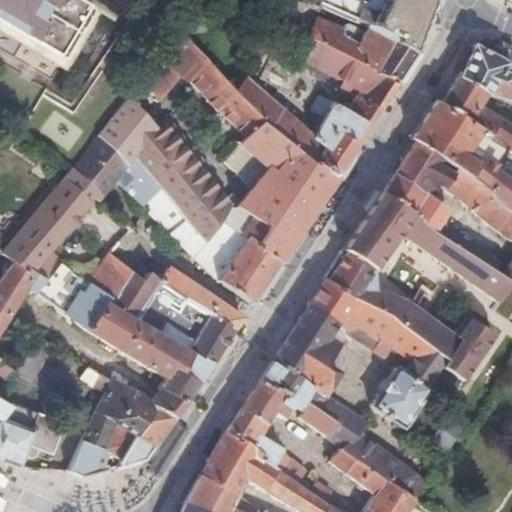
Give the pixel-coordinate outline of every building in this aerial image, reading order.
[(0,0),(0,2),(21,20),(66,57),(73,46),(91,17),(87,14),(89,11),(71,0),(64,0),(0,0)] [(393,38),(391,42),(415,52),(420,43),(435,0),(292,0),(316,11),(318,8),(366,27),(393,38)] [(21,20),(0,2),(0,30),(9,37),(21,20)] [(396,82),(415,52),(391,42),(393,38),(366,27),(363,34),(344,25),(341,31),(314,18),(305,37),(311,40),(396,82)] [(60,67),(66,57),(21,20),(9,37),(33,51),(31,54),(54,68),(56,65),(60,67)] [(329,187),(335,178),(314,158),(271,119),(236,87),(175,30),(137,82),(154,95),(151,98),(155,100),(176,72),(190,79),(258,145),(253,152),(251,150),(232,172),(263,199),(252,216),(234,207),(237,203),(229,194),(223,198),(154,113),(145,121),(121,103),(92,140),(125,166),(131,160),(158,186),(205,230),(216,219),(279,263),(285,254),(329,187)] [(511,74),(500,69),(504,59),(496,55),(499,51),(508,54),(511,45),(511,44),(490,35),(469,41),(458,70),(455,78),(483,96),(484,97),(511,104),(511,74)] [(383,102),(396,82),(311,40),(301,60),(305,62),(338,78),(335,86),(356,96),(350,104),(375,116),(383,102)] [(289,93),(296,79),(303,67),(273,53),(261,78),(289,93)] [(246,76),(236,87),(271,119),(282,106),(246,76)] [(511,128),(479,108),(484,97),(483,96),(455,78),(437,105),(477,131),(511,153),(511,128)] [(477,131),(437,105),(432,102),(409,139),(413,142),(442,165),(485,197),(511,218),(511,181),(505,175),(472,154),(468,160),(461,155),(477,131)] [(335,178),(375,116),(350,104),(346,111),(331,104),(320,125),(327,128),(332,131),(325,142),(314,158),(335,178)] [(271,119),(314,158),(325,142),(320,138),(282,106),(271,119)] [(320,138),(325,142),(332,131),(327,128),(320,138)] [(125,166),(92,140),(67,172),(94,198),(97,202),(112,182),(138,207),(158,186),(131,160),(125,166)] [(442,165),(413,142),(404,156),(392,175),(430,199),(438,187),(442,182),(445,184),(450,178),(439,170),(442,165)] [(60,179),(0,245),(0,246),(11,255),(32,273),(41,280),(56,263),(44,255),(94,198),(67,172),(60,165),(53,171),(60,179)] [(485,197),(442,165),(439,170),(450,178),(445,184),(442,182),(438,187),(474,213),(485,197)] [(430,199),(392,175),(379,195),(434,233),(448,212),(430,199)] [(213,280),(252,305),(279,263),(216,219),(205,230),(158,186),(138,207),(142,211),(213,280)] [(434,233),(379,195),(357,227),(356,229),(343,248),(374,268),(387,249),(397,234),(497,303),(499,300),(511,308),(511,285),(500,278),(452,245),(440,237),(434,233)] [(511,232),(511,218),(485,197),(474,213),(508,239),(511,232)] [(453,219),(440,237),(452,245),(465,227),(453,219)] [(343,248),(323,280),(364,302),(372,288),(373,269),(374,268),(343,248)] [(11,255),(0,271),(0,316),(4,319),(24,287),(32,273),(11,255)] [(108,298),(133,314),(157,281),(146,274),(140,282),(102,257),(81,280),(89,285),(108,298)] [(511,260),(500,278),(511,285),(511,260)] [(32,273),(24,287),(85,334),(108,298),(89,285),(77,301),(73,298),(69,303),(54,292),(69,273),(56,263),(41,280),(32,273)] [(157,281),(234,332),(237,328),(243,319),(165,269),(157,281)] [(400,428),(424,392),(446,359),(448,357),(392,318),(323,280),(304,307),(333,324),(345,331),(352,331),(355,327),(374,340),(372,343),(371,346),(370,348),(371,348),(372,351),(377,355),(379,356),(381,356),(384,354),(387,349),(409,365),(402,375),(394,370),(370,407),(381,415),(400,428)] [(133,314),(212,365),(234,332),(157,281),(133,314)] [(448,357),(446,359),(424,392),(444,406),(493,336),(467,318),(453,336),(410,304),(372,288),(364,302),(392,318),(448,357)] [(199,384),(212,365),(133,314),(108,298),(85,334),(89,336),(164,382),(174,368),(199,384)] [(511,312),(511,308),(499,300),(497,303),(493,310),(507,319),(511,312)] [(268,364),(320,398),(336,374),(323,365),(335,345),(325,337),(333,324),(304,307),(268,364)] [(17,363),(10,373),(13,375),(12,376),(24,384),(48,346),(33,337),(24,351),(17,363)] [(341,447),(353,434),(362,425),(320,398),(268,364),(239,408),(263,425),(270,414),(281,420),(291,406),(299,412),(296,418),(341,447)] [(0,463),(17,470),(21,459),(25,461),(32,458),(35,451),(48,456),(60,426),(26,410),(9,403),(7,407),(0,403),(0,380),(6,385),(12,376),(13,375),(10,373),(0,366),(0,463)] [(159,389),(185,405),(199,384),(174,368),(164,382),(159,389)] [(85,381),(103,392),(108,381),(91,371),(85,381)] [(103,392),(64,472),(79,477),(103,471),(103,467),(93,462),(98,453),(116,462),(115,465),(116,468),(144,462),(178,414),(185,405),(159,389),(153,399),(149,404),(109,379),(108,381),(103,392)] [(256,437),(263,425),(239,408),(221,434),(272,469),(282,454),(278,450),(256,437)] [(446,425),(459,435),(468,422),(454,413),(446,425)] [(287,506),(296,511),(320,511),(324,506),(322,504),(307,493),(296,486),(272,469),(221,434),(196,476),(234,495),(242,480),(287,506)] [(338,450),(412,501),(424,484),(383,454),(353,434),(341,447),(338,450)] [(424,484),(435,469),(392,439),(383,454),(424,484)] [(404,511),(412,501),(338,450),(326,462),(372,496),(360,511),(333,511),(324,506),(320,511),(404,511)] [(253,511),(255,509),(234,495),(196,476),(181,504),(197,511),(253,511)] [(307,493),(322,504),(328,496),(312,486),(307,493)]
